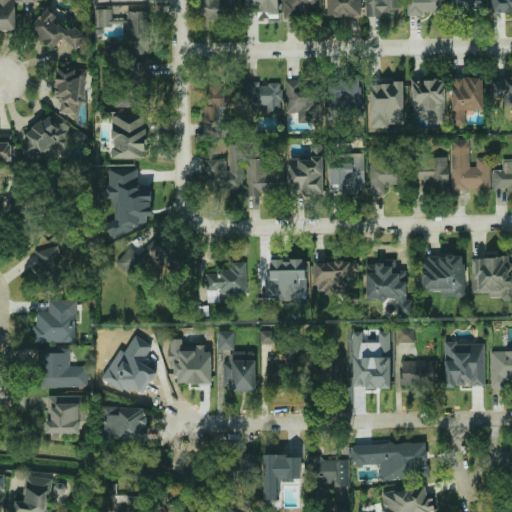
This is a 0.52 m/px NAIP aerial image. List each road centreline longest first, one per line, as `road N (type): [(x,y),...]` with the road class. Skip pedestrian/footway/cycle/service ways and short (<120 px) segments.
road 1 (residential): [(511,45),(181,53)]
road 2 (residential): [(511,421),(181,418)]
road 3 (residential): [(511,222),(211,228),(193,219)]
road 4 (residential): [(193,219),(183,199),(180,0)]
